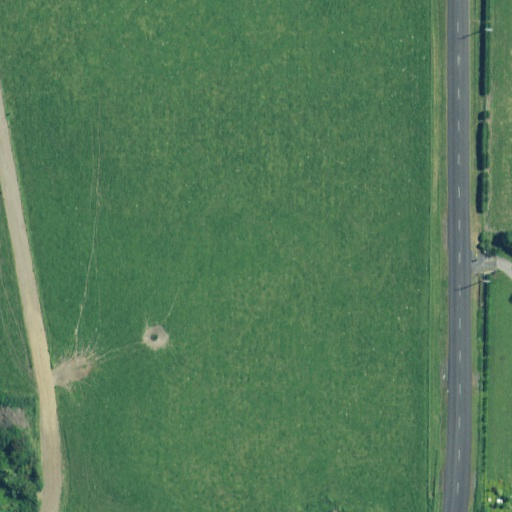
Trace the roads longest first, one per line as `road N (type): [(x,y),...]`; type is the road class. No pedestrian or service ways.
road 1 (unclassified): [(459,0),(454,511)]
road 2 (track): [(0,128),(36,298),(50,441),(16,498),(0,503)]
